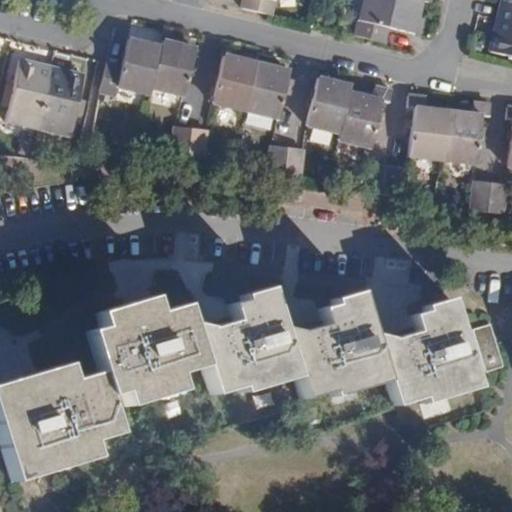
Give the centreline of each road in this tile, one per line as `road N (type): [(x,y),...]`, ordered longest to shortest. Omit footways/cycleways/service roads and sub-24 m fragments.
road 1 (residential): [(0,233),(172,220),(511,256)]
road 2 (residential): [(437,65),(410,68),(187,15)]
